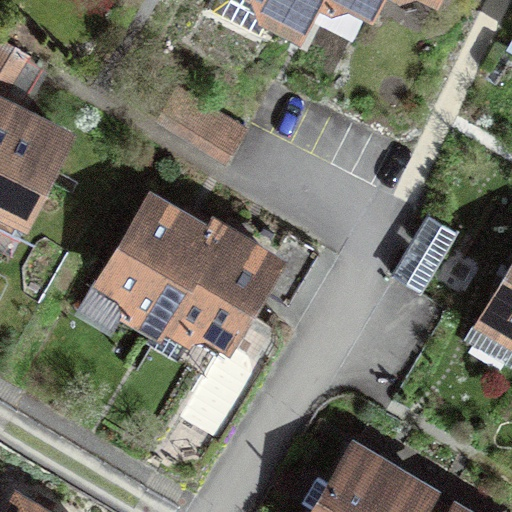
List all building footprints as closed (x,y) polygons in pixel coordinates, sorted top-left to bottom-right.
[(301,30),(315,0),(333,0),(367,16),(374,0),(419,0),(432,6),(435,0),(218,0),(213,11),(220,15),(264,36),(273,17),(301,30)] [(182,94),(166,120),(225,156),(241,129),(182,94)] [(64,137),(0,106),(0,223),(18,232),(64,137)] [(277,258),(213,222),(209,231),(152,199),(104,284),(123,294),(117,304),(156,326),(149,339),(180,357),(196,329),(228,347),(256,296),(277,258)] [(511,266),(478,328),(511,347),(511,266)] [(469,511),(409,478),(367,455),(350,446),(313,511),(469,511)] [(52,511),(13,490),(0,511),(52,511)]
